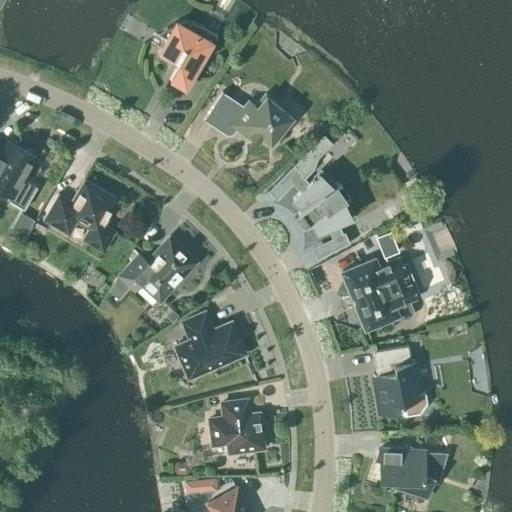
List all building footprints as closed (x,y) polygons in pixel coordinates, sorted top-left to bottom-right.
[(201,25),(193,22),(183,21),(174,23),(166,27),(159,34),(166,37),(157,52),(178,63),(169,79),(184,88),(216,34),(201,25)] [(222,93),(222,92),(221,91),(203,119),(204,120),(205,119),(224,132),(227,133),(231,132),(233,130),(235,127),(246,136),(249,133),(257,140),(259,136),(270,145),(293,116),(265,93),(254,105),(248,100),(243,107),(222,93)] [(301,207),(298,211),(306,223),(311,221),(316,232),(326,227),(331,237),(310,247),(316,258),(349,242),(343,231),(342,232),(337,222),(349,217),(340,199),(347,194),(338,182),(331,186),(317,172),(308,182),(304,178),(312,169),(317,156),(331,142),(323,133),(267,190),(276,199),(292,183),(300,191),(292,198),(301,207)] [(0,189),(11,195),(8,200),(23,209),(37,186),(22,177),(34,156),(6,140),(0,150),(0,189)] [(57,193),(42,218),(68,234),(76,221),(87,227),(80,239),(103,252),(116,229),(102,221),(116,198),(85,180),(78,191),(76,190),(70,201),(57,193)] [(181,274),(193,261),(168,238),(155,252),(155,251),(147,259),(148,259),(147,261),(136,252),(117,272),(108,289),(118,298),(137,278),(159,298),(171,284),(173,286),(183,275),(181,274)] [(367,326),(396,315),(398,317),(401,319),(404,318),(408,317),(411,315),(412,312),(412,308),(408,299),(415,296),(399,257),(377,266),(374,257),(341,271),(351,296),(354,294),(367,326)] [(174,345),(188,377),(244,352),(230,321),(212,329),(204,311),(181,321),(189,339),(174,345)] [(373,374),(379,414),(400,411),(401,415),(418,412),(426,402),(424,390),(420,391),(415,361),(410,361),(407,344),(372,350),(376,373),(373,374)] [(263,447),(258,412),(248,413),(246,399),(221,402),(223,416),(208,418),(212,444),(226,442),(227,452),(263,447)] [(424,450),(422,449),(410,449),(410,447),(405,445),(404,449),(379,447),(379,449),(377,448),(373,460),(379,462),(378,478),(393,479),(391,485),(426,496),(431,481),(437,483),(446,452),(423,451),(424,450)] [(199,490),(215,489),(214,478),(198,479),(199,490)] [(249,511),(235,488),(206,505),(210,511),(209,511),(249,511)]
